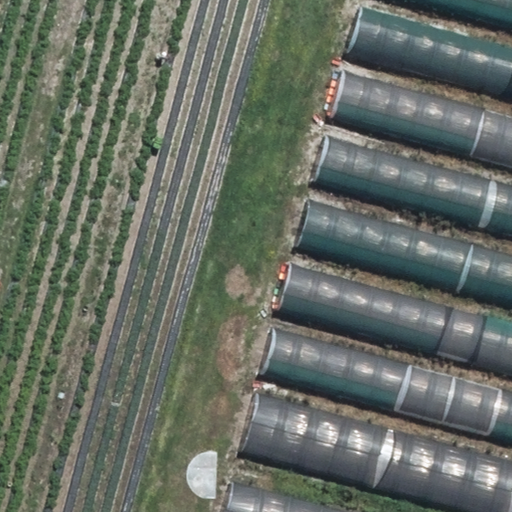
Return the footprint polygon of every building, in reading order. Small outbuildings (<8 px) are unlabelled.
[(511,0),(405,0),(511,29),(511,0)] [(511,51),(360,10),(347,56),(511,100),(511,51)] [(511,117),(343,71),(330,119),(511,168),(511,117)] [(511,185),(326,135),(313,181),(511,235),(511,185)] [(511,259),(307,204),(295,247),(511,306),(511,259)] [(277,316),(511,380),(511,324),(290,264),(277,316)] [(511,456),(511,390),(274,326),(257,387),(511,456)] [(239,454),(453,511),(511,511),(511,456),(257,387),(239,454)] [(223,511),(368,511),(233,475),(223,511)]
